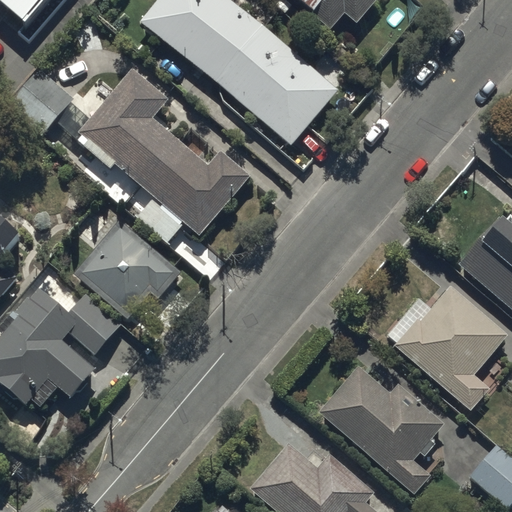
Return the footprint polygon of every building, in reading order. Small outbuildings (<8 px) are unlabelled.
[(0,0),(0,2),(24,24),(44,0),(0,0)] [(227,0),(155,0),(138,22),(292,147),(338,90),(227,0)] [(301,0),(313,10),(311,13),(329,29),(345,11),(357,22),(375,0),(301,0)] [(167,99),(131,69),(78,133),(82,137),(78,142),(111,169),(115,165),(153,197),(136,217),(167,243),(184,223),(198,236),(249,175),(220,150),(208,165),(152,118),(167,99)] [(40,137),(72,99),(38,70),(6,108),(40,137)] [(0,254),(18,233),(0,217),(0,295),(16,277),(0,263),(0,254)] [(511,228),(498,217),(458,266),(511,309),(511,228)] [(119,222),(74,275),(128,320),(149,295),(156,301),(180,273),(119,222)] [(0,335),(1,336),(0,336),(0,381),(26,404),(31,399),(40,406),(56,387),(71,399),(95,370),(61,341),(68,333),(94,354),(119,324),(85,295),(69,315),(36,287),(0,326),(0,335)] [(474,376),(506,335),(448,289),(421,323),(417,320),(393,349),(471,411),(489,388),(474,376)] [(445,424),(397,384),(390,393),(357,365),(317,413),(413,494),(429,475),(413,461),(420,453),(424,456),(435,443),(431,440),(445,424)] [(317,468),(289,444),(250,489),(275,511),(374,511),(365,503),(373,494),(328,455),(317,468)] [(511,502),(511,459),(496,446),(469,478),(507,509),(511,502)] [(417,511),(405,502),(396,511),(417,511)]
